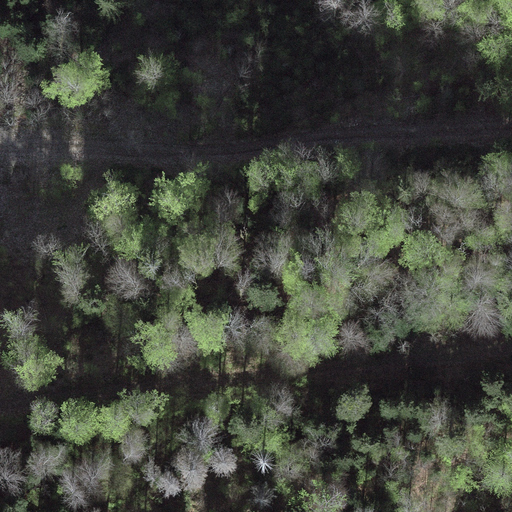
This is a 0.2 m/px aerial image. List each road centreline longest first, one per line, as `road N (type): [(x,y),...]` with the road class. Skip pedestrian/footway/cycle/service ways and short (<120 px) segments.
road 1 (track): [(511,347),(0,406)]
road 2 (track): [(0,142),(214,151),(511,126)]
